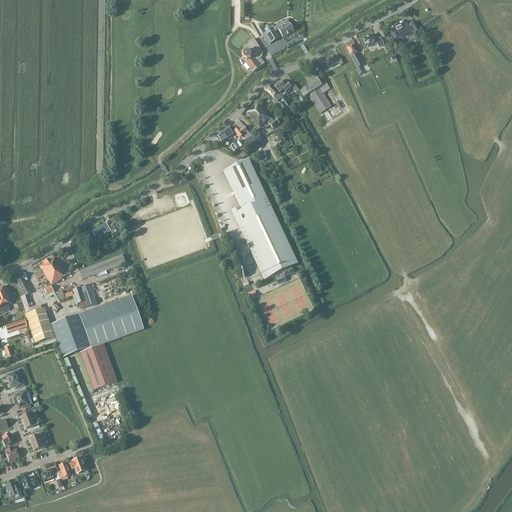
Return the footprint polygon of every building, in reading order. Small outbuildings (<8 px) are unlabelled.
[(395,40),(411,31),(406,21),(403,23),(401,21),(389,28),(395,40)] [(420,31),(418,28),(415,21),(410,24),(413,30),(415,34),(420,31)] [(290,35),(290,34),(294,32),(293,30),(294,29),(292,25),(291,26),(290,24),(289,24),(290,24),(279,30),(278,30),(283,38),(287,36),(288,36),(289,35),(290,35)] [(276,27),(268,31),(275,44),(284,39),(283,38),(278,30),(276,27)] [(374,34),(363,40),(367,48),(377,43),(379,47),(384,45),(380,38),(377,40),(374,34)] [(264,64),(260,59),(262,58),(263,53),(254,39),(248,43),(249,45),(243,47),(246,52),(243,53),(242,57),(243,60),(241,61),(243,64),(245,63),(249,68),(253,73),(261,67),(260,67),(264,64)] [(352,56),(357,53),(353,45),(347,49),(352,56)] [(356,55),(351,58),(357,69),(362,66),(356,55)] [(335,56),(324,62),(328,69),(338,63),(340,66),(343,64),(340,59),(337,60),(335,56)] [(312,76),(320,71),(317,65),(309,71),(312,76)] [(316,83),(324,95),(331,90),(324,78),(316,83)] [(281,81),(274,87),(283,98),(290,92),(289,91),(292,88),(288,83),(284,85),(281,81)] [(279,96),(277,94),(271,86),(267,90),(274,97),(275,96),(279,100),(281,98),(282,98),(280,95),(279,96)] [(273,121),(271,119),(258,103),(246,113),(259,128),(262,125),(263,126),(267,122),(274,129),(280,124),(276,119),(273,121)] [(240,139),(244,136),(247,139),(252,137),(247,131),(243,126),(239,129),(238,128),(234,132),(240,139)] [(233,135),(231,132),(232,132),(228,128),(224,131),(227,135),(225,137),(226,139),(227,138),(228,139),(233,135)] [(223,142),(228,139),(227,138),(226,139),(225,137),(227,135),(224,131),(218,136),(221,140),(221,139),(223,142)] [(259,147),(264,144),(262,140),(258,134),(255,136),(252,131),(249,133),(252,137),(244,142),(248,150),(249,151),(258,145),(259,147)] [(234,152),(239,148),(236,143),(230,147),(234,152)] [(238,160),(249,156),(246,150),(236,155),(238,160)] [(249,160),(223,172),(241,209),(237,211),(238,214),(234,216),(264,280),(298,264),(249,160)] [(112,224),(107,227),(105,223),(92,232),(95,238),(109,229),(112,235),(111,235),(113,238),(118,235),(116,232),(117,232),(112,224)] [(105,272),(125,264),(122,255),(79,271),(82,280),(98,274),(99,277),(106,275),(105,272)] [(43,264),(40,267),(49,283),(45,285),(47,288),(50,287),(61,280),(61,279),(70,274),(64,264),(59,267),(54,258),(50,260),(49,259),(43,264)] [(286,282),(284,277),(294,273),(292,268),(282,272),(282,273),(266,281),(269,287),(277,284),(278,286),(286,282)] [(24,282),(27,281),(26,279),(23,274),(14,278),(19,286),(21,289),(20,289),(24,296),(29,293),(25,286),(26,286),(24,282)] [(90,285),(73,290),(78,304),(84,302),(86,308),(97,304),(90,285)] [(0,314),(10,311),(8,307),(11,305),(6,292),(4,286),(0,287),(0,314)] [(47,288),(44,290),(48,296),(54,292),(50,287),(47,288)] [(58,301),(64,299),(62,292),(55,294),(58,301)] [(103,345),(143,331),(131,297),(79,316),(91,350),(103,345)] [(45,309),(25,315),(35,344),(54,338),(45,309)] [(7,334),(26,327),(24,320),(5,326),(7,334)] [(93,391),(117,383),(103,345),(91,350),(79,354),(93,391)] [(8,359),(13,357),(9,347),(4,349),(8,359)] [(8,383),(17,379),(15,374),(19,373),(18,370),(12,372),(13,375),(6,377),(8,383)] [(18,389),(24,387),(23,383),(19,385),(17,379),(8,383),(10,389),(17,386),(18,389)] [(16,404),(27,399),(25,394),(27,393),(26,390),(18,393),(20,396),(14,398),(16,404)] [(25,411),(31,409),(27,399),(16,404),(18,409),(24,407),(25,410),(25,411)] [(108,438),(97,403),(92,404),(103,440),(108,438)] [(30,421),(36,419),(34,413),(27,415),(30,421)] [(23,424),(30,421),(27,415),(21,417),(23,424)] [(32,427),(38,425),(36,419),(30,421),(32,427)] [(26,430),(32,427),(30,421),(23,424),(26,430)] [(6,446),(13,444),(10,435),(2,437),(6,446)] [(38,443),(44,441),(42,435),(36,437),(38,443)] [(32,446),(38,443),(36,437),(29,439),(32,446)] [(40,449),(47,447),(44,441),(38,443),(40,449)] [(34,452),(40,449),(38,443),(32,446),(34,452)] [(9,462),(19,458),(16,450),(12,452),(11,449),(5,451),(9,462)] [(72,471),(75,470),(76,473),(85,470),(80,459),(79,459),(79,458),(76,459),(76,460),(72,462),(72,463),(70,464),(72,471)] [(61,472),(58,473),(61,482),(65,480),(63,478),(70,475),(68,472),(69,471),(68,467),(67,468),(65,464),(59,467),(61,472)] [(44,483),(56,479),(52,469),(47,471),(48,472),(41,475),(44,483)] [(21,481),(25,492),(32,489),(32,488),(38,485),(36,479),(29,481),(28,478),(21,481)] [(14,496),(15,500),(22,498),(18,487),(15,488),(13,484),(3,488),(5,487),(9,498),(14,496)]
